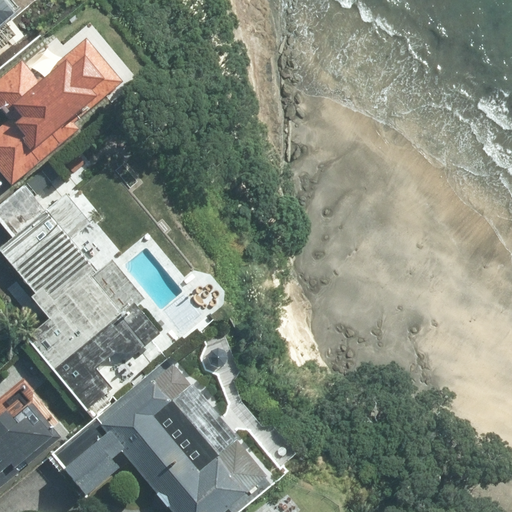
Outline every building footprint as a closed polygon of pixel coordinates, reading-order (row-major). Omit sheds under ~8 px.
[(0,127),(0,174),(10,186),(124,88),(83,41),(37,81),(21,63),(0,80),(0,109),(9,120),(0,127)] [(21,194),(0,211),(0,219),(3,223),(18,241),(2,254),(24,280),(11,291),(27,310),(11,324),(85,413),(112,390),(95,370),(111,357),(132,356),(157,336),(132,307),(140,300),(109,262),(91,277),(59,240),(78,225),(61,205),(43,220),(21,194)] [(183,293),(153,318),(177,348),(230,304),(201,269),(178,287),(183,293)] [(159,359),(40,459),(76,501),(119,465),(159,511),(217,511),(259,477),(159,359)] [(0,489),(64,439),(18,381),(0,395),(0,489)]
